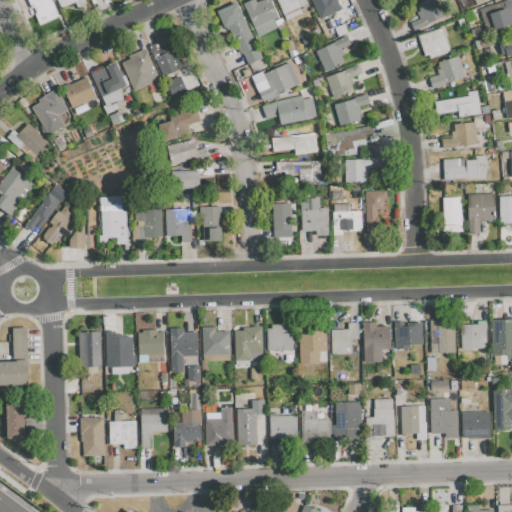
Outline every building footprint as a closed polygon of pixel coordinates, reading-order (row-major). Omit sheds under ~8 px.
[(27,0),(31,9),(34,8),(36,12),(34,13),(39,24),(59,16),(52,0),(27,0)] [(55,0),(60,9),(74,2),(76,7),(86,3),(84,0),(55,0)] [(242,3),(249,0),(255,0),(256,2),(260,0),(269,0),(278,18),(274,20),(277,27),(259,36),(242,3)] [(275,0),(305,0),(307,3),(298,8),(301,14),(286,21),(275,0)] [(324,15),(319,17),(310,0),(337,0),(341,7),(324,15)] [(415,32),(410,23),(419,18),(416,12),(419,11),(416,5),(426,0),(437,0),(446,16),(415,32)] [(488,14),(505,9),(502,1),(506,0),(511,0),(511,3),(511,24),(493,30),(488,14)] [(237,2),(262,58),(248,64),(243,53),(240,54),(229,29),(227,30),(226,27),(223,28),(215,11),(237,2)] [(328,42),(317,19),(319,17),(324,15),(331,30),(343,23),(347,32),(328,42)] [(417,35),(443,28),(451,53),(429,59),(428,55),(424,56),(417,35)] [(311,53),(346,36),(350,44),(341,49),(344,55),(341,56),(344,62),(321,74),(311,53)] [(511,55),(506,57),(505,54),(501,55),(498,42),(511,38),(511,55)] [(174,41),(185,67),(163,77),(148,46),(158,42),(160,48),(174,41)] [(145,49),(159,80),(134,91),(121,63),(130,59),(128,56),(145,49)] [(438,62),(457,56),(464,78),(432,88),(428,77),(438,74),(437,70),(440,69),(438,62)] [(90,74),(115,62),(126,86),(119,89),(123,98),(106,107),(90,74)] [(251,76),(262,71),(263,74),(289,62),(299,85),(278,94),(279,96),(266,102),(265,99),(262,101),(251,76)] [(325,77),(359,64),(362,73),(351,78),(353,83),(351,84),(354,91),(333,99),(325,77)] [(165,83),(180,76),(187,91),(172,98),(165,83)] [(61,87),(68,83),(69,85),(87,77),(96,98),(72,109),(61,87)] [(31,107),(38,103),(37,101),(56,89),(64,102),(63,103),(67,110),(58,116),(64,125),(48,135),(31,107)] [(502,92),(511,90),(511,118),(506,119),(502,92)] [(434,102),(468,96),(467,92),(476,91),(480,114),(459,117),(458,110),(437,114),(434,102)] [(333,104),(366,94),(369,104),(359,107),(361,113),(358,114),(360,120),(340,126),(333,104)] [(280,127),(278,116),(265,119),(262,106),(274,101),(302,96),(302,100),(312,98),(315,117),(309,118),(310,121),(280,127)] [(164,142),(158,125),(170,121),(169,118),(180,114),(179,112),(195,107),(200,121),(188,125),(191,133),(164,142)] [(27,123),(49,143),(37,156),(23,144),(19,149),(6,138),(13,130),(17,134),(27,123)] [(441,139),(452,138),(451,131),(454,131),(453,124),(475,123),(477,146),(442,149),(441,139)] [(324,134),(370,125),(372,134),(364,135),(364,138),(352,140),(354,153),(328,158),(324,134)] [(271,138),(314,132),(317,152),(294,155),(293,149),(272,152),(271,138)] [(172,166),(167,146),(194,140),(197,150),(206,148),(208,157),(172,166)] [(443,181),(443,159),(474,158),(474,156),(486,155),(487,180),(443,181)] [(344,160),(364,159),(364,157),(380,157),(380,168),(368,168),(368,182),(345,183),(344,160)] [(284,161),(320,161),(320,184),(306,185),(306,182),(298,182),(298,175),(284,175),(284,161)] [(0,184),(11,169),(34,186),(10,220),(0,212),(0,198),(1,197),(0,196),(0,184)] [(171,171),(198,170),(199,188),(172,190),(171,171)] [(365,191),(386,190),(386,200),(383,201),(383,211),(377,212),(378,231),(366,232),(365,191)] [(467,234),(466,194),(493,193),(494,221),(478,221),(479,233),(467,234)] [(46,195),(23,229),(32,234),(39,223),(44,226),(59,204),(46,195)] [(511,223),(499,224),(498,196),(511,195),(511,223)] [(128,244),(117,244),(117,238),(101,238),(100,197),(122,196),(122,210),(127,210),(128,244)] [(460,197),(462,231),(444,232),(442,198),(460,197)] [(300,199),(327,198),(328,236),(315,236),(315,231),(301,231),(300,199)] [(272,204),(289,203),(290,236),(273,237),(272,204)] [(332,204),(349,203),(349,211),(360,211),(361,231),(333,232),(332,204)] [(66,206),(60,214),(57,213),(49,225),(51,227),(42,239),(52,246),(60,237),(66,240),(67,251),(82,251),(82,233),(70,224),(77,214),(66,206)] [(220,206),(220,241),(203,241),(202,217),(199,217),(199,207),(220,206)] [(165,236),(165,209),(190,209),(191,235),(165,236)] [(161,210),(162,237),(147,237),(147,242),(137,243),(136,210),(161,210)] [(490,320),(504,319),(504,318),(511,317),(511,358),(506,358),(506,354),(491,354),(490,320)] [(429,319),(440,319),(440,325),(454,325),(454,353),(430,353),(429,319)] [(460,324),(476,324),(476,320),(485,320),(485,350),(461,351),(460,324)] [(394,322),(403,321),(403,326),(407,325),(407,323),(422,322),(423,345),(410,345),(410,350),(394,350),(394,322)] [(362,323),(375,322),(376,327),(389,326),(389,349),(381,350),(381,361),(363,362),(362,323)] [(330,330),(347,329),(347,323),(358,323),(358,340),(351,340),(351,354),(331,354),(330,330)] [(266,329),(270,329),(270,326),(286,325),(286,328),(292,328),(292,350),(266,351),(266,329)] [(234,331),(242,331),(242,327),(253,327),(253,326),(262,326),(262,361),(234,361),(234,331)] [(299,363),(298,326),(306,326),(306,329),(326,329),(326,351),(319,351),(319,363),(299,363)] [(12,327),(27,327),(27,358),(13,359),(12,327)] [(201,327),(215,327),(215,332),(229,331),(230,355),(202,356),(201,327)] [(169,328),(182,328),(183,332),(196,332),(197,356),(183,356),(183,373),(169,373),(169,328)] [(137,333),(142,333),(141,330),(157,330),(157,332),(163,332),(163,362),(138,362),(137,333)] [(105,331),(115,331),(115,334),(119,334),(119,337),(132,337),(132,367),(106,367),(105,331)] [(100,332),(101,367),(78,368),(78,332),(100,332)] [(426,357),(435,357),(435,371),(426,371),(426,357)] [(0,386),(0,360),(28,360),(28,386),(0,386)] [(409,364),(410,375),(419,374),(419,364),(409,364)] [(188,368),(188,382),(200,382),(200,368),(188,368)] [(430,383),(430,392),(448,392),(448,383),(430,383)] [(347,395),(347,384),(360,384),(360,395),(347,395)] [(492,389),(511,388),(511,422),(511,429),(493,429),(492,389)] [(69,395),(98,393),(99,411),(71,413),(69,395)] [(7,438),(6,400),(31,399),(32,417),(24,417),(24,438),(7,438)] [(236,409),(251,408),(251,400),(264,399),(264,415),(256,415),(256,445),(237,445),(236,409)] [(365,417),(373,417),(372,409),(373,409),(373,400),(392,399),(392,409),(393,409),(394,436),(375,437),(375,440),(365,440),(365,417)] [(429,409),(435,409),(435,400),(448,400),(449,410),(457,409),(457,437),(444,438),(444,433),(429,433),(429,409)] [(334,402),(360,401),(361,440),(335,441),(334,402)] [(300,412),(302,411),(302,405),(316,405),(316,418),(329,417),(329,438),(315,438),(315,443),(301,443),(300,412)] [(400,406),(424,406),(425,439),(415,439),(415,434),(407,434),(407,435),(400,436),(400,406)] [(140,409),(166,408),(166,432),(150,432),(150,448),(141,449),(140,409)] [(172,423),(181,423),(180,411),(200,410),(200,441),(185,442),(185,447),(173,447),(172,423)] [(460,412),(490,412),(490,439),(480,439),(480,438),(461,438),(460,412)] [(269,416),(297,416),(297,439),(269,440),(269,416)] [(103,417),(104,456),(81,457),(80,418),(103,417)] [(109,422),(135,421),(136,449),(123,449),(123,444),(109,445),(109,422)] [(205,446),(205,423),(232,423),(233,442),(226,442),(226,445),(205,446)] [(389,502),(389,511),(375,511),(379,502),(389,502)]
